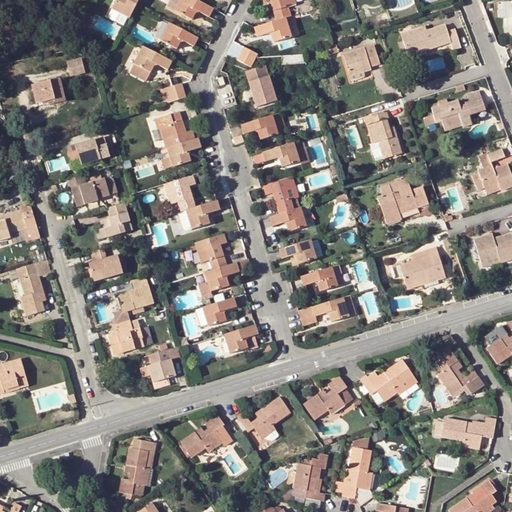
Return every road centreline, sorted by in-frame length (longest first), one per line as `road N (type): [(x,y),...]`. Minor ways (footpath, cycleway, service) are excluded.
road 1 (residential): [(267,279),(204,82),(241,0)]
road 2 (residential): [(39,192),(106,422)]
road 3 (residential): [(297,366),(106,422)]
road 4 (residential): [(455,319),(297,366)]
road 5 (residential): [(91,427),(68,354),(0,336)]
